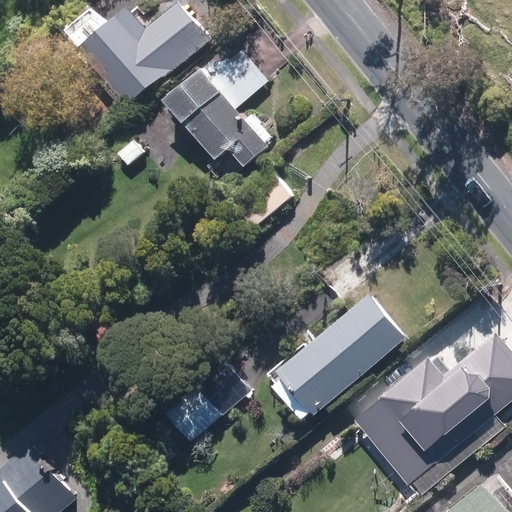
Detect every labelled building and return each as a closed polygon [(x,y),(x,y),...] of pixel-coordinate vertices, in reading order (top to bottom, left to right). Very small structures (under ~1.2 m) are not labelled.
[(129,96),(213,26),(191,0),(184,0),(155,24),(134,0),(133,0),(83,41),(129,96)] [(210,60),(173,89),(223,150),(237,139),(248,152),(270,134),(210,60)] [(297,197),(276,171),(234,205),(256,231),(297,197)] [(396,335),(360,296),(315,336),(310,331),(271,366),(317,415),(369,368),(365,363),(396,335)] [(471,379),(439,343),(360,413),(431,493),(494,438),(479,422),(508,397),(483,368),(471,379)] [(261,383),(232,350),(170,403),(199,437),(261,383)] [(0,511),(50,511),(78,489),(40,446),(0,481),(0,511)] [(511,511),(511,500),(492,478),(451,511),(511,511)]
